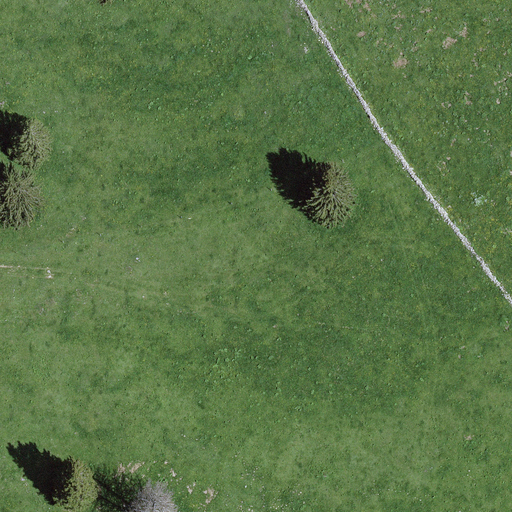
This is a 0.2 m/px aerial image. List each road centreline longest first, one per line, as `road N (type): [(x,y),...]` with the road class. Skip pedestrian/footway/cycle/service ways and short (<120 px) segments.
road 1 (track): [(0,269),(336,314),(511,362)]
road 2 (track): [(0,254),(277,205)]
